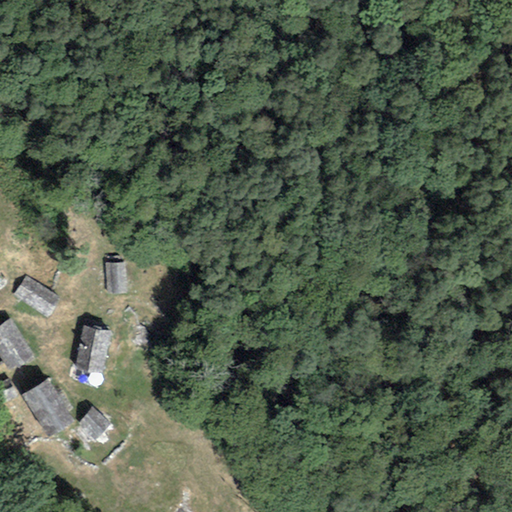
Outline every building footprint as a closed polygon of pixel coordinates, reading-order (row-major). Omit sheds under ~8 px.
[(126,262),(107,263),(108,294),(127,294),(126,262)] [(60,297),(28,275),(14,294),(46,316),(60,297)] [(33,355),(11,320),(0,326),(0,356),(8,370),(33,355)] [(111,330),(83,325),(74,370),(102,375),(111,330)] [(7,376),(0,379),(0,407),(18,398),(7,376)] [(73,421),(46,380),(22,396),(49,437),(73,421)] [(109,421),(91,408),(76,427),(94,441),(109,421)]
